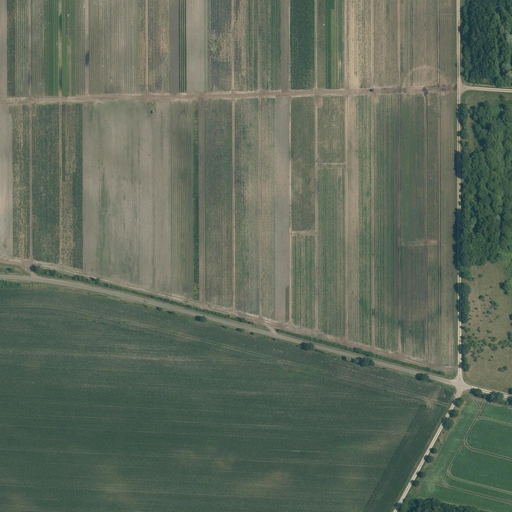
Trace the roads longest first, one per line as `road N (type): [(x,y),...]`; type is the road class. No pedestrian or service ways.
road 1 (unclassified): [(459,384),(82,286),(0,277)]
road 2 (track): [(459,384),(460,85)]
road 3 (track): [(394,511),(459,384)]
